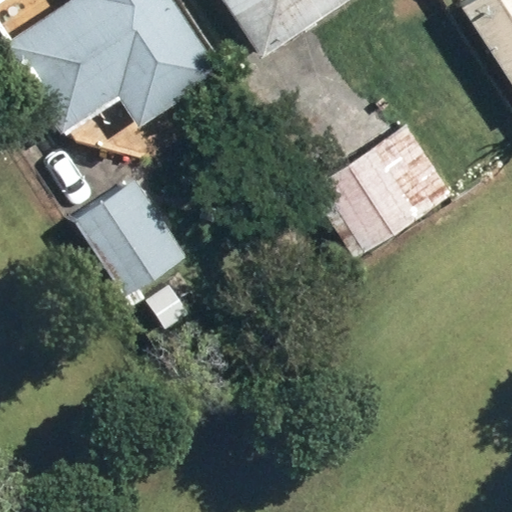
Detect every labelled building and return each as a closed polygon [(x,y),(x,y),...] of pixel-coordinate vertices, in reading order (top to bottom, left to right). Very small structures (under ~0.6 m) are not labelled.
[(200,82),(150,0),(53,0),(56,3),(0,36),(0,94),(31,146),(99,105),(116,133),(200,82)] [(205,0),(248,62),(337,0),(205,0)] [(511,0),(468,0),(444,17),(510,113),(511,111),(511,0)] [(446,193),(402,125),(300,191),(344,259),(446,193)] [(194,295),(123,186),(61,226),(114,308),(140,291),(158,318),(194,295)]
